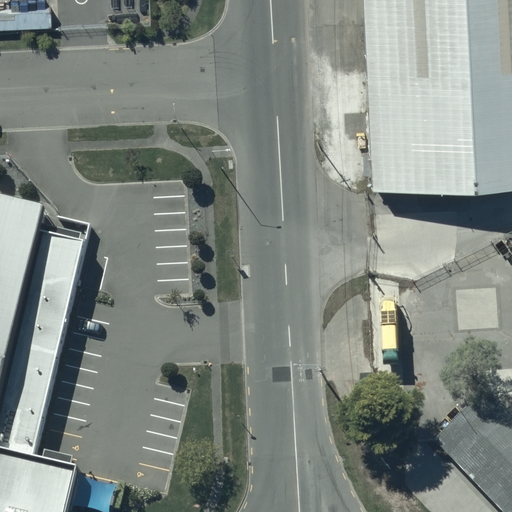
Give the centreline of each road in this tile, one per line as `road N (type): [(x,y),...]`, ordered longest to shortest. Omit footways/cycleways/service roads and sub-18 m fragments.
road 1 (tertiary): [(276,72),(293,415)]
road 2 (unclassified): [(276,72),(0,85)]
